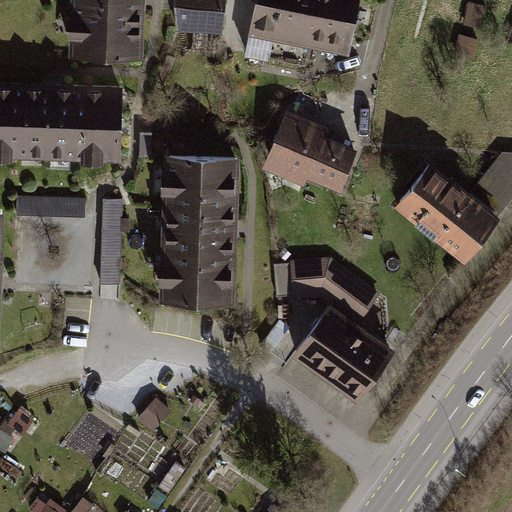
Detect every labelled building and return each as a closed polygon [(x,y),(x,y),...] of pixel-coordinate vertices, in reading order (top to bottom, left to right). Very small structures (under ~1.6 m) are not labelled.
[(64,0),(61,55),(142,60),(146,0),(64,0)] [(255,0),(249,35),(349,55),(359,0),(255,0)] [(0,84),(0,164),(123,169),(126,89),(0,84)] [(269,165),(340,195),(359,150),(288,120),(269,165)] [(167,153),(162,299),(239,301),(243,156),(167,153)] [(430,164),(395,210),(468,264),(511,205),(511,153),(501,153),(470,195),(430,164)] [(0,363),(2,363),(12,213),(0,212),(0,363)] [(323,293),(362,320),(381,293),(330,257),(291,261),(294,295),(323,293)] [(398,346),(329,303),(291,361),(361,405),(398,346)] [(141,416),(156,426),(170,403),(155,393),(141,416)]
